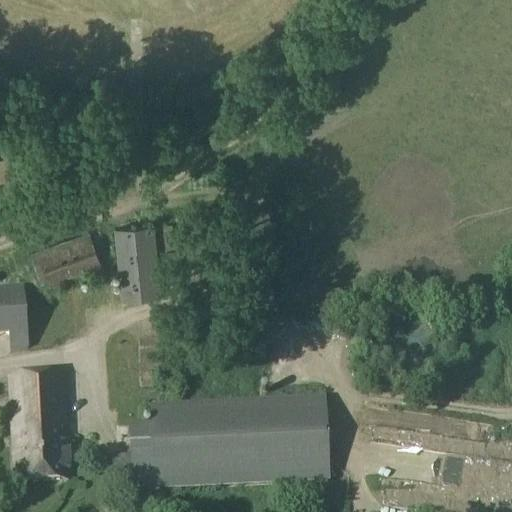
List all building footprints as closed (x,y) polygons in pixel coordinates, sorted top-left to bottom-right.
[(0,210),(35,198),(13,137),(0,141),(0,210)] [(120,299),(160,296),(155,223),(115,228),(120,299)] [(39,290),(101,267),(87,233),(26,255),(39,290)] [(355,318),(358,297),(282,286),(279,308),(355,318)] [(27,344),(21,287),(0,288),(0,336),(4,336),(5,346),(27,344)] [(178,343),(138,343),(138,388),(152,388),(152,376),(178,376),(178,343)] [(14,483),(67,480),(61,376),(8,379),(14,483)] [(117,492),(329,489),(328,401),(149,404),(149,432),(127,432),(127,458),(117,458),(117,492)] [(415,419),(444,422),(446,407),(417,404),(415,419)] [(474,489),(495,485),(489,457),(469,461),(474,489)]
